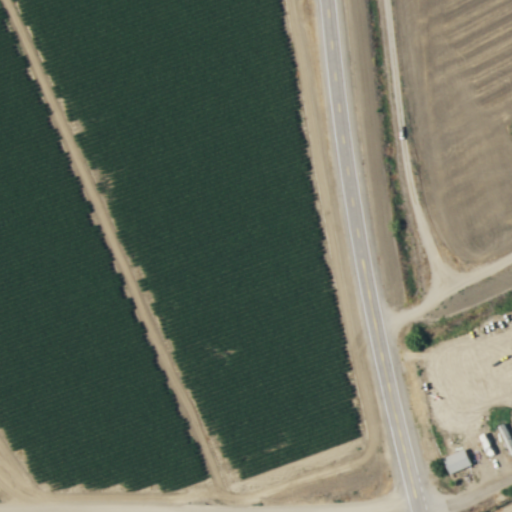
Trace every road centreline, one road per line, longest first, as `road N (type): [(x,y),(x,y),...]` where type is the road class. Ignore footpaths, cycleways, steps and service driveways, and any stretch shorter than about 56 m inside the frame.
road 1 (secondary): [(419,511),(364,286),(325,0)]
road 2 (residential): [(437,511),(0,503)]
